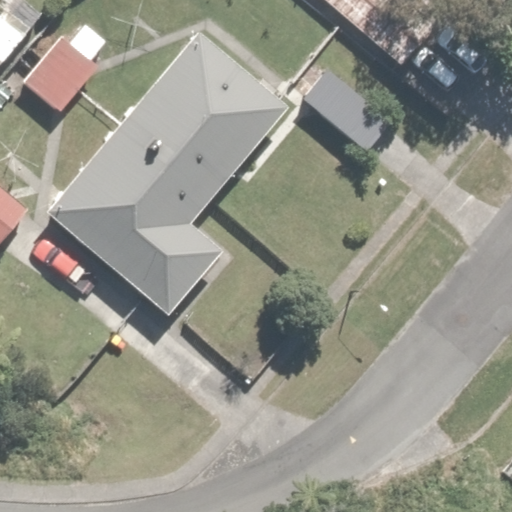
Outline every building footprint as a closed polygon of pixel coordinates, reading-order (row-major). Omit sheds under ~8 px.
[(0,0),(0,65),(44,12),(28,0),(0,0)] [(444,15),(423,0),(323,0),(397,57),(386,71),(446,118),(495,55),(444,15)] [(7,74),(15,80),(54,111),(114,35),(81,9),(61,34),(48,24),(7,74)] [(195,35),(44,209),(162,312),(217,248),(188,222),(283,112),(195,35)] [(328,56),(293,96),(366,159),(401,119),(328,56)] [(0,186),(0,232),(22,205),(0,186)]
